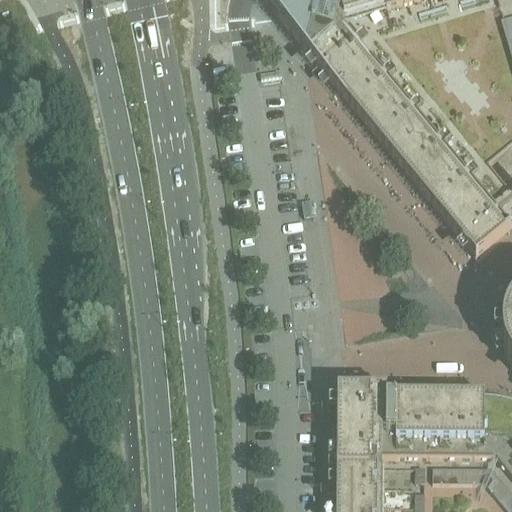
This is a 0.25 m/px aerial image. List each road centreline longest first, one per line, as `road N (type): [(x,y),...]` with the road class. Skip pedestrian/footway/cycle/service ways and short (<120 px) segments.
road 1 (primary): [(87,0),(149,301),(163,511)]
road 2 (primary): [(205,511),(188,276),(144,0)]
road 3 (residential): [(285,511),(281,329),(240,0)]
